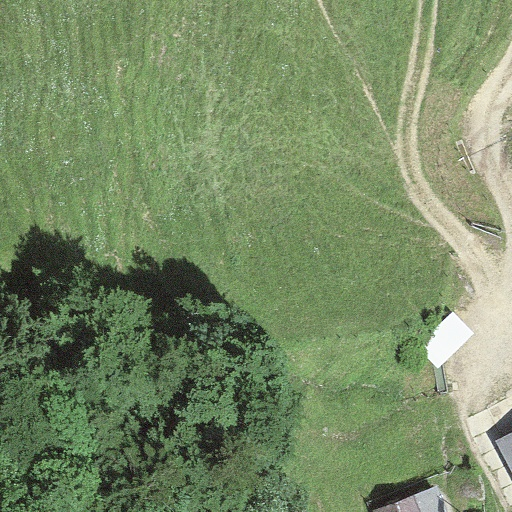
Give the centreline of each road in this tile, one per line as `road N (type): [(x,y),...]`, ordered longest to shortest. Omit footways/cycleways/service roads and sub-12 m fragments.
road 1 (track): [(504,511),(474,451),(478,382),(511,299)]
road 2 (track): [(511,202),(493,140),(511,87)]
